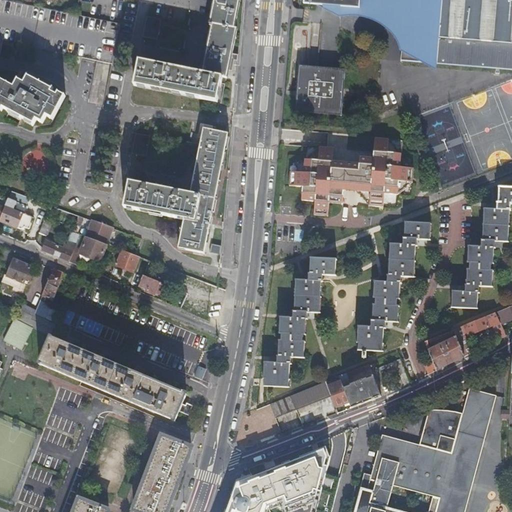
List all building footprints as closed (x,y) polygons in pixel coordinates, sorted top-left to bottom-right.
[(39,8),(0,0),(0,40),(97,61),(100,49),(115,51),(120,24),(76,15),(39,8)] [(234,63),(238,63),(240,54),(232,53),(236,31),(234,30),(240,0),(214,0),(210,25),(209,28),(211,29),(202,75),(221,79),(226,80),(228,72),(232,73),(234,63)] [(511,0),(305,0),(305,3),(315,4),(340,17),(348,16),(357,16),(365,18),(374,21),(377,22),(383,26),(389,31),(394,38),(398,44),(401,52),(403,52),(402,62),(511,69),(511,0)] [(112,64),(115,51),(100,49),(97,61),(112,64)] [(139,63),(134,86),(216,103),(221,79),(202,75),(139,63)] [(355,71),(300,66),(297,94),(296,112),(351,117),(355,71)] [(0,111),(1,112),(2,108),(32,125),(35,121),(41,124),(44,119),(46,116),(52,120),(58,108),(64,97),(58,94),(57,97),(51,94),(52,91),(44,86),(28,77),(25,81),(23,84),(17,81),(13,88),(7,84),(0,80),(0,111)] [(205,254),(228,135),(210,132),(211,130),(211,127),(199,125),(199,127),(197,139),(200,140),(190,195),(129,183),(124,209),(184,221),(178,249),(205,254)] [(305,147),(303,173),(289,172),(288,186),(302,187),(300,201),(314,202),(313,216),(326,217),(328,203),(341,204),(342,191),(356,193),(368,207),(382,209),(383,195),(397,196),(412,185),(413,171),(399,169),(402,142),(375,140),(373,161),(360,159),(359,165),(332,163),(333,149),(305,147)] [(38,164),(46,159),(40,149),(32,154),(38,164)] [(491,270),(491,264),(493,264),(494,248),(494,241),(502,241),(508,242),(510,212),(510,206),(510,203),(511,203),(511,187),(499,186),(498,202),(496,202),(495,210),(484,209),(482,241),(481,241),(481,248),(468,248),(467,262),(469,262),(469,268),(466,268),(467,284),(467,287),(465,287),(465,289),(465,290),(452,290),(451,308),(477,309),(479,287),(492,287),(493,270),(491,270)] [(25,205),(28,198),(9,191),(6,197),(3,206),(6,207),(26,214),(28,207),(25,205)] [(30,216),(26,214),(6,207),(1,218),(0,221),(19,229),(25,227),(30,216)] [(35,218),(30,216),(25,227),(30,229),(35,218)] [(78,234),(83,218),(79,217),(73,232),(78,234)] [(46,236),(51,224),(44,221),(39,232),(46,236)] [(86,237),(107,245),(113,229),(92,222),(86,237)] [(395,306),(396,300),(398,300),(400,277),(413,278),(416,248),(416,247),(417,240),(428,240),(430,225),(405,223),(402,245),(388,244),(387,281),(374,280),(373,298),(375,298),(375,303),(372,303),(372,316),(371,325),(357,325),(356,342),(358,343),(357,351),(362,351),(367,351),(384,352),(384,349),(384,344),(384,329),(386,329),(386,322),(390,322),(396,323),(398,306),(395,306)] [(43,251),(71,263),(76,249),(81,235),(78,234),(73,232),(72,232),(66,247),(63,246),(62,248),(47,242),(43,251)] [(100,262),(107,245),(86,237),(81,235),(76,249),(81,251),(80,254),(81,254),(100,262)] [(209,252),(220,253),(221,245),(210,243),(209,252)] [(0,262),(8,266),(14,253),(5,249),(0,261),(0,262)] [(77,265),(81,254),(80,254),(81,251),(76,249),(71,263),(77,265)] [(133,273),(139,258),(135,256),(122,251),(116,266),(133,273)] [(306,321),(307,320),(307,313),(314,313),(320,313),(321,282),(323,282),(323,279),(324,275),(336,276),(336,275),(337,260),(311,258),(309,272),(308,273),(308,279),(307,280),(296,279),(293,315),(293,318),(280,317),(280,318),(278,334),(281,334),(280,341),(278,341),(277,356),(276,362),(264,361),(263,378),(265,379),(264,386),(288,388),(290,364),(291,363),(291,358),(303,359),(305,343),(301,342),(301,336),(304,336),(306,321)] [(7,276),(4,275),(0,284),(5,286),(7,283),(18,289),(21,283),(22,283),(24,278),(29,280),(31,273),(27,271),(29,266),(14,260),(7,276)] [(52,300),(63,274),(53,270),(42,296),(52,300)] [(169,286),(144,276),(139,287),(147,290),(146,293),(154,296),(155,294),(165,297),(169,286)] [(188,294),(181,291),(176,302),(184,306),(188,294)] [(45,319),(52,323),(54,317),(54,308),(50,306),(50,305),(40,301),(36,312),(35,313),(35,314),(45,319)] [(26,325),(41,332),(49,336),(55,324),(52,323),(45,319),(35,314),(35,313),(36,312),(21,304),(14,318),(26,325)] [(511,304),(495,312),(501,324),(511,319),(511,304)] [(495,312),(453,329),(454,333),(456,338),(457,340),(467,336),(492,325),(498,339),(506,335),(501,324),(495,312)] [(30,353),(41,332),(26,325),(15,346),(30,353)] [(454,333),(453,329),(424,341),(425,344),(454,333)] [(464,356),(473,352),(467,336),(457,340),(464,356)] [(187,408),(181,406),(186,395),(52,338),(39,365),(174,422),(178,413),(189,417),(193,407),(189,405),(187,408)] [(456,338),(428,351),(435,370),(464,356),(457,340),(456,338)] [(380,381),(405,372),(400,359),(375,368),(380,381)] [(349,371),(351,375),(370,367),(368,363),(349,371)] [(351,407),(381,395),(373,375),(350,384),(347,377),(345,373),(338,376),(340,380),(345,391),(351,407)] [(340,393),(345,391),(340,380),(326,386),(330,396),(335,408),(345,404),(340,393)] [(326,386),(325,381),(290,395),(296,410),(330,396),(326,386)] [(72,383),(70,388),(93,396),(95,392),(72,383)] [(464,511),(496,395),(469,388),(462,413),(456,411),(428,409),(419,445),(382,435),(370,475),(363,473),(353,511),(464,511)] [(296,410),(290,395),(269,404),(275,418),(296,410)] [(138,494),(139,494),(133,509),(135,510),(140,511),(166,511),(168,506),(184,463),(190,447),(188,446),(162,437),(160,436),(155,451),(154,451),(151,458),(152,458),(141,487),(140,487),(138,494)] [(326,448),(237,482),(226,511),(271,511),(272,511),(270,507),(281,503),(284,511),(315,511),(329,457),(326,448)] [(107,511),(108,510),(78,499),(72,511),(107,511)]
